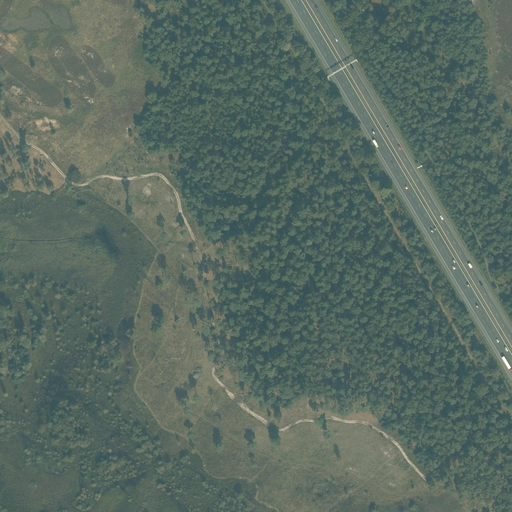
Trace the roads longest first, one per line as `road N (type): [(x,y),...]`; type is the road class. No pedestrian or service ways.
road 1 (track): [(81,188),(101,176),(159,174),(176,193),(203,263),(218,352),(213,373),(244,408),(277,431),(327,417),(367,424),(423,477)]
road 2 (track): [(81,188),(136,225),(184,287),(191,304),(184,402),(191,411),(270,459),(346,473),(389,496),(423,477)]
road 3 (track): [(261,0),(511,424)]
road 4 (motorway): [(295,0),(511,365)]
road 5 (motorway): [(511,340),(309,0)]
